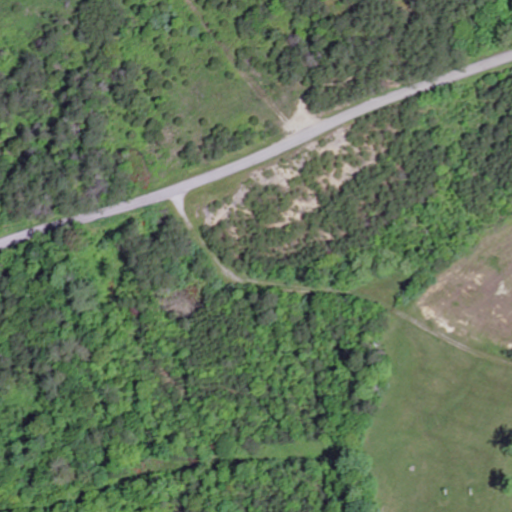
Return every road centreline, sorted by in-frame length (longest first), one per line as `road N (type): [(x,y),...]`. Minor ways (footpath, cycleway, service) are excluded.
road 1 (residential): [(172,190),(511,59)]
road 2 (residential): [(0,244),(172,190)]
